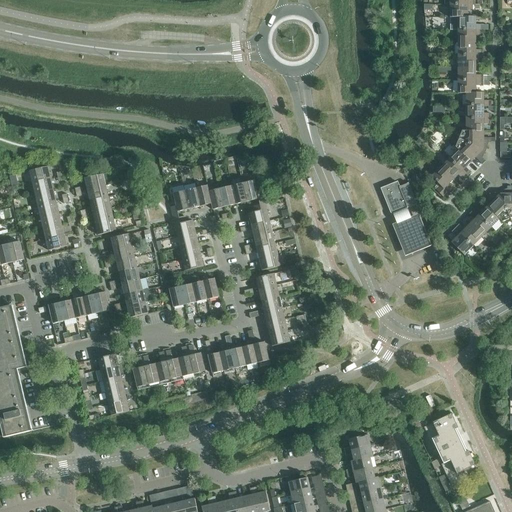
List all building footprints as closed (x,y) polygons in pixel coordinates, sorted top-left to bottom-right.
[(450,17),(458,17),(468,17),(468,9),(476,9),(480,9),(480,4),(476,4),(450,4),(450,17)] [(458,17),(458,30),(483,30),(484,25),(476,25),(476,17),(468,17),(458,17)] [(458,30),(458,43),(476,43),(476,35),(483,35),(483,30),(458,30)] [(458,43),(458,55),(483,55),(483,50),(476,50),(476,43),(458,43)] [(458,55),(458,68),(476,68),(476,60),(483,60),(483,55),(458,55)] [(508,57),(500,57),(500,67),(508,67),(508,57)] [(458,68),(458,81),(490,81),(490,76),(483,76),(483,75),(476,75),(476,68),(458,68)] [(458,93),(466,93),(476,93),(476,86),(483,86),(483,85),(490,85),(490,81),(458,81),(458,93)] [(466,106),(484,106),(491,106),(491,101),(484,101),(484,93),(476,93),(466,93),(466,106)] [(466,106),(466,119),(491,119),(491,114),(484,114),(484,106),(466,106)] [(466,119),(466,130),(484,130),(484,124),(491,124),(491,119),(466,119)] [(456,147),(458,150),(471,162),(476,157),(481,163),(484,160),(483,158),(489,142),(491,142),(491,138),(484,138),(484,130),(466,130),(462,130),(456,147)] [(458,150),(450,159),(468,176),(471,173),(466,167),(471,162),(458,150)] [(450,159),(441,168),(453,180),(459,175),(464,180),(468,176),(450,159)] [(30,171),(33,183),(51,178),(48,167),(30,171)] [(453,180),(441,168),(432,177),(439,184),(435,188),(445,199),(453,191),(448,185),(453,180)] [(85,178),(88,190),(106,185),(103,174),(85,178)] [(33,183),(36,194),(54,190),(51,178),(33,183)] [(254,181),(243,183),(247,202),(260,199),(264,198),(263,192),(257,193),(254,181)] [(387,196),(393,212),(407,206),(408,208),(413,205),(417,204),(409,183),(405,185),(400,187),(398,182),(381,189),(385,197),(387,196)] [(243,183),(232,186),(236,204),(247,202),(243,183)] [(88,190),(90,201),(109,197),(106,185),(88,190)] [(208,185),(196,188),(201,206),(212,204),(209,191),(208,185)] [(232,186),(220,189),(225,207),(236,204),(232,186)] [(492,202),(488,207),(500,220),(503,223),(511,218),(511,186),(508,186),(508,189),(492,195),(490,194),(487,197),(492,202)] [(196,188),(185,191),(189,209),(201,206),(196,188)] [(220,189),(209,191),(212,204),(213,210),(225,207),(220,189)] [(36,194),(38,205),(56,201),(54,190),(36,194)] [(189,209),(185,191),(174,194),(176,206),(171,207),(172,213),(180,211),(189,209)] [(90,201),(93,212),(111,208),(109,197),(90,201)] [(38,205),(41,216),(59,212),(56,201),(38,205)] [(249,214),(252,225),(270,221),(266,203),(261,204),(260,205),(261,211),(256,212),(249,214)] [(397,219),(400,226),(414,220),(408,205),(394,211),(397,219)] [(477,207),(474,210),(491,228),(500,220),(488,207),(482,212),(477,207)] [(93,212),(96,224),(114,219),(111,208),(93,212)] [(475,219),(470,224),(482,237),(491,228),(474,210),(470,214),(475,219)] [(41,216),(44,228),(62,223),(59,212),(41,216)] [(435,247),(422,215),(395,226),(408,258),(435,247)] [(174,219),(178,236),(196,232),(193,221),(186,222),(181,224),(179,218),(174,219)] [(114,219),(96,224),(98,235),(117,231),(114,219)] [(252,225),(254,236),(273,232),(270,221),(252,225)] [(44,228),(46,239),(64,235),(62,223),(44,228)] [(459,224),(456,228),(473,246),(482,237),(470,224),(465,230),(459,224)] [(473,246),(456,228),(452,232),(457,237),(452,243),(464,255),(473,246)] [(178,236),(180,248),(199,243),(196,232),(178,236)] [(254,236),(257,248),(275,243),(273,232),(254,236)] [(111,238),(114,250),(132,245),(130,234),(111,238)] [(64,235),(46,239),(49,251),(67,246),(64,235)] [(20,241),(9,244),(13,262),(25,260),(20,241)] [(180,248),(183,259),(201,255),(199,243),(180,248)] [(257,248),(260,259),(278,255),(275,243),(257,248)] [(9,244),(0,246),(0,258),(2,265),(13,262),(9,244)] [(114,250),(117,261),(135,257),(132,245),(114,250)] [(201,255),(183,259),(186,271),(204,266),(201,255)] [(278,255),(260,259),(263,271),(281,266),(278,255)] [(117,261),(120,272),(138,268),(135,257),(117,261)] [(120,272),(122,284),(140,279),(138,268),(120,272)] [(256,278),(259,290),(277,285),(274,274),(256,278)] [(122,284),(125,295),(143,291),(140,279),(122,284)] [(215,279),(204,281),(208,299),(219,297),(215,279)] [(204,281),(192,284),(197,302),(208,299),(204,281)] [(192,284),(181,286),(185,305),(197,302),(192,284)] [(259,290),(262,301),(280,297),(277,285),(259,290)] [(185,305),(181,286),(169,289),(174,307),(185,305)] [(128,306),(146,302),(152,301),(149,289),(143,291),(125,295),(128,306)] [(106,292),(94,295),(99,313),(110,310),(106,292)] [(94,295),(83,297),(87,316),(99,313),(94,295)] [(83,297),(72,300),(76,318),(87,316),(83,297)] [(262,301),(264,312),(283,308),(280,297),(262,301)] [(72,300),(60,303),(65,321),(76,318),(72,300)] [(146,302),(128,306),(130,318),(149,313),(146,302)] [(65,321),(60,303),(49,306),(53,324),(65,321)] [(0,308),(0,364),(2,373),(0,373),(0,420),(4,437),(33,430),(30,431),(16,370),(28,367),(28,366),(25,367),(10,307),(14,306),(13,305),(0,308)] [(264,312),(267,324),(285,319),(283,308),(264,312)] [(267,324),(270,335),(288,331),(285,319),(267,324)] [(288,331),(270,335),(272,346),(291,342),(288,331)] [(193,342),(187,344),(194,374),(206,371),(202,353),(196,354),(193,342)] [(265,342),(254,345),(258,363),(270,360),(265,342)] [(184,357),(179,358),(183,377),(194,374),(187,344),(186,344),(186,347),(182,348),(184,357)] [(254,345),(242,347),(247,366),(258,363),(254,345)] [(242,347),(231,350),(235,368),(247,366),(242,347)] [(170,348),(165,349),(172,379),(183,377),(179,358),(173,360),(170,348)] [(162,363),(156,364),(160,382),(172,379),(165,349),(163,350),(164,352),(159,353),(162,363)] [(231,350),(220,353),(224,371),(235,368),(231,350)] [(148,353),(142,354),(149,385),(160,382),(156,364),(151,365),(148,353)] [(224,371),(220,353),(208,355),(213,374),(224,371)] [(98,358),(101,370),(119,366),(116,354),(98,358)] [(149,385),(142,354),(140,355),(141,357),(137,358),(139,368),(133,369),(138,387),(149,385)] [(101,370),(104,381),(122,377),(119,366),(101,370)] [(104,381),(106,393),(124,388),(122,377),(104,381)] [(106,393),(109,404),(127,400),(124,388),(106,393)] [(127,400),(109,404),(112,416),(130,411),(127,400)] [(433,423),(424,427),(433,446),(435,445),(437,446),(438,448),(451,442),(447,433),(459,428),(452,414),(433,423)] [(421,426),(419,421),(418,419),(412,422),(415,428),(421,426)] [(344,448),(345,452),(371,446),(367,429),(348,434),(348,435),(345,436),(346,441),(349,440),(351,447),(344,448)] [(353,454),(354,460),(354,461),(371,457),(371,458),(374,457),(371,446),(345,452),(346,456),(353,454)] [(451,460),(442,464),(450,483),(453,482),(455,483),(456,485),(468,479),(464,471),(476,465),(469,451),(451,460)] [(346,470),(347,474),(373,468),(371,458),(371,457),(354,461),(354,460),(351,461),(353,469),(346,470)] [(356,483),(359,483),(359,482),(376,478),(375,478),(373,468),(347,474),(348,478),(355,476),(356,483)] [(362,493),(381,488),(386,487),(383,476),(378,477),(375,478),(376,478),(359,482),(359,483),(362,493)] [(289,482),(291,493),(311,489),(308,478),(289,482)] [(251,495),(245,497),(248,511),(259,511),(254,487),(250,488),(251,495)] [(257,487),(254,487),(259,511),(265,511),(271,511),(266,492),(259,493),(257,487)] [(362,493),(364,503),(384,499),(381,488),(362,493)] [(291,493),(294,504),(313,499),(311,489),(291,493)] [(230,500),(224,502),(226,511),(237,511),(233,492),(229,493),(230,500)] [(236,492),(233,492),(237,511),(248,511),(245,497),(238,498),(236,492)] [(215,496),(212,497),(215,511),(226,511),(224,502),(217,503),(215,496)] [(215,511),(212,497),(208,498),(209,505),(202,507),(203,511),(215,511)] [(458,501),(462,510),(470,507),(466,498),(458,501)] [(198,511),(195,499),(184,501),(186,511),(198,511)] [(294,504),(295,511),(305,511),(316,510),(313,499),(294,504)] [(364,503),(366,511),(375,511),(386,510),(384,499),(364,503)] [(144,501),(140,502),(142,511),(153,511),(153,509),(153,506),(145,507),(144,501)] [(174,504),(175,511),(186,511),(184,501),(174,504)] [(138,509),(131,511),(142,511),(140,502),(136,502),(138,509)]
